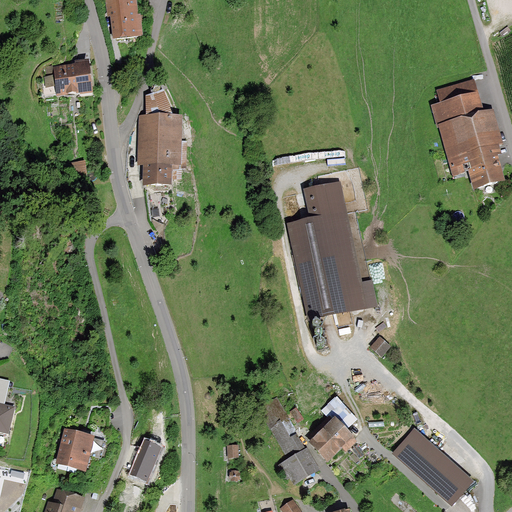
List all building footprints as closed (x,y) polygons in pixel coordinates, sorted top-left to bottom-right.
[(112,41),(143,38),(141,15),(138,15),(136,0),(104,0),(107,19),(110,19),(110,22),(112,41)] [(80,97),(93,95),(89,63),(75,64),(76,65),(60,67),(53,68),(54,77),(45,78),(45,83),(43,83),(45,97),(57,95),(57,98),(80,95),(80,97)] [(474,192),(506,183),(500,161),(498,156),(501,155),(499,148),(505,146),(494,110),(484,113),(475,80),(434,91),(438,104),(430,106),(437,130),(440,130),(453,178),(469,174),(474,192)] [(145,98),(146,117),(140,117),(139,166),(144,166),(144,169),(144,187),(173,187),(174,168),(181,168),(182,118),(171,118),(163,93),(145,98)] [(87,162),(73,163),(74,176),(88,175),(87,162)] [(308,323),(380,307),(374,282),(361,285),(340,184),(307,191),(313,222),(288,227),(308,323)] [(371,348),(382,358),(392,347),(380,337),(371,348)] [(0,444),(7,446),(16,408),(5,405),(10,383),(0,380),(0,444)] [(335,420),(346,432),(358,421),(338,398),(322,412),(328,418),(330,416),(334,421),(335,420)] [(318,454),(328,464),(342,451),(346,454),(357,444),(346,432),(335,420),(334,421),(309,445),(318,454)] [(295,485),(320,470),(308,450),(306,451),(297,436),(292,439),(281,421),(269,428),(288,460),(278,466),(286,480),(291,478),(295,485)] [(452,507),(475,482),(414,428),(391,453),(452,507)] [(66,431),(57,465),(86,473),(91,456),(101,459),(106,443),(94,440),(95,438),(89,437),(66,431)] [(161,447),(145,440),(131,474),(147,480),(161,447)] [(238,446),(227,447),(228,460),(239,459),(238,446)] [(232,473),(230,473),(230,480),(231,480),(231,482),(238,483),(238,481),(239,481),(240,474),(238,474),(238,472),(232,472),(232,473)] [(55,489),(46,511),(82,511),(87,500),(55,489)] [(281,509),(282,511),(300,511),(293,501),(281,509)]
